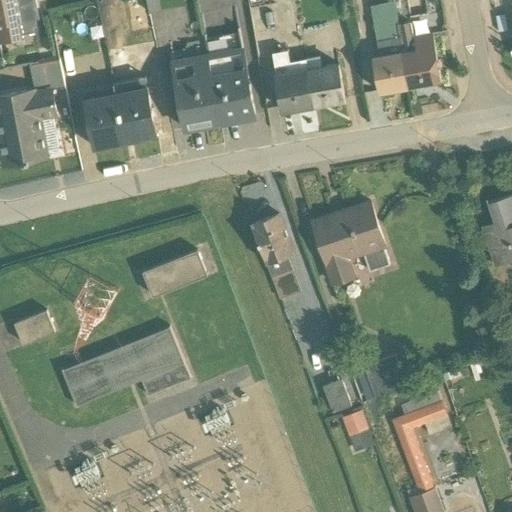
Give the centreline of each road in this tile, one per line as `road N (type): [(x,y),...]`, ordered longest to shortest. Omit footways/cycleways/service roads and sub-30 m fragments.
road 1 (residential): [(488,114),(0,213)]
road 2 (track): [(213,168),(341,511)]
